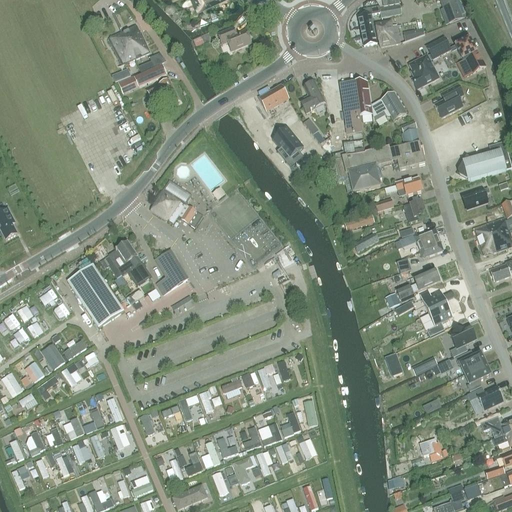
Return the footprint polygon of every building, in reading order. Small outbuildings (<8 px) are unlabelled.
[(198,12),(224,0),(202,0),(203,1),(194,6),(197,13),(198,12)] [(455,0),(446,0),(440,2),(448,26),(463,20),(455,0)] [(165,10),(165,13),(168,16),(171,16),(174,13),(174,10),(171,7),(168,7),(165,10)] [(380,11),(380,15),(381,20),(402,16),(400,7),(380,11)] [(364,18),(358,19),(361,30),(364,48),(377,45),(374,27),(372,17),(380,15),(380,11),(380,8),(363,11),(364,18)] [(380,45),(380,49),(400,45),(397,27),(392,28),(391,22),(375,25),(375,27),(380,45)] [(150,54),(143,41),(140,34),(139,34),(136,29),(135,29),(135,28),(122,34),(128,47),(130,46),(131,49),(130,50),(135,61),(150,54)] [(404,37),(405,43),(424,37),(423,30),(410,32),(411,36),(404,37)] [(231,53),(251,45),(246,32),(234,37),(231,31),(218,36),(222,46),(228,44),(231,53)] [(122,67),(135,61),(130,50),(131,49),(130,46),(128,47),(122,34),(108,41),(122,67)] [(411,81),(417,92),(439,80),(430,63),(451,52),(444,40),(426,49),(430,57),(428,58),(427,57),(409,67),(412,73),(411,73),(414,80),(411,81)] [(472,47),(470,41),(455,49),(463,63),(466,61),(473,75),(486,69),(474,46),(472,47)] [(151,63),(138,69),(141,75),(154,69),(166,64),(162,59),(151,64),(151,63)] [(166,77),(162,68),(134,80),(138,89),(166,77)] [(128,71),(121,74),(124,81),(131,78),(128,71)] [(180,103),(169,82),(147,93),(155,109),(167,103),(169,108),(180,103)] [(315,111),(326,106),(315,83),(304,89),(309,100),(300,104),(307,116),(316,112),(315,111)] [(371,109),(370,107),(367,84),(352,84),(340,86),(347,138),(352,137),(353,142),(362,140),(362,136),(360,119),(372,116),(371,109)] [(435,107),(441,120),(463,109),(458,100),(463,98),(458,87),(444,95),(447,101),(435,107)] [(289,102),(281,88),(259,100),(267,114),(289,102)] [(407,115),(395,95),(395,94),(370,107),(371,109),(372,116),(374,123),(386,117),(388,120),(391,118),(393,123),(407,115)] [(234,119),(226,126),(256,163),(264,156),(234,119)] [(307,122),(304,125),(327,155),(332,151),(331,138),(325,143),(318,133),(308,121),(307,122)] [(389,149),(393,165),(397,164),(400,172),(425,166),(423,157),(424,157),(421,145),(420,145),(416,130),(414,124),(401,129),(403,135),(401,136),(404,148),(390,151),(389,149)] [(292,126),(287,130),(275,140),(284,152),(280,155),(293,172),(311,159),(305,152),(309,148),(292,126)] [(308,131),(300,137),(308,146),(315,141),(308,131)] [(381,151),(365,155),(363,142),(343,145),(345,159),(337,161),(341,180),(351,178),(355,194),(380,188),(379,183),(382,182),(380,174),(377,175),(376,170),(393,166),(393,165),(389,149),(381,151)] [(468,183),(507,173),(511,171),(511,170),(505,144),(489,148),(491,156),(471,162),(467,159),(464,164),(463,164),(463,166),(458,174),(459,175),(458,177),(467,182),(468,183)] [(405,191),(406,198),(422,193),(419,181),(412,183),(411,181),(396,186),(396,187),(385,191),(386,196),(398,193),(405,191)] [(151,212),(158,216),(168,222),(173,226),(175,224),(177,221),(179,223),(181,221),(189,226),(195,231),(204,218),(203,218),(197,213),(186,206),(192,198),(169,183),(164,192),(163,191),(153,206),(154,207),(151,211),(151,212)] [(226,197),(220,189),(213,195),(219,203),(226,197)] [(490,195),(488,191),(463,199),(467,212),(488,205),(485,197),(490,195)] [(377,214),(393,210),(391,202),(375,207),(377,214)] [(474,231),(474,232),(478,244),(480,249),(483,258),(511,248),(511,246),(510,241),(511,240),(511,239),(510,234),(509,231),(511,230),(511,202),(511,203),(510,203),(502,206),(505,216),(507,221),(506,221),(505,220),(480,229),(474,230),(474,231)] [(418,219),(425,216),(426,216),(422,203),(410,206),(404,208),(409,225),(419,222),(418,219)] [(8,210),(0,213),(0,231),(6,242),(17,236),(12,226),(15,224),(8,210)] [(372,217),(344,226),(346,233),(374,225),(372,217)] [(413,230),(400,234),(402,240),(414,236),(413,230)] [(437,236),(436,236),(434,230),(401,242),(403,250),(416,245),(422,260),(443,253),(437,236)] [(374,235),(353,247),(358,254),(379,242),(374,235)] [(116,253),(100,264),(105,271),(109,268),(117,281),(122,277),(122,278),(127,275),(136,288),(151,279),(142,265),(127,244),(123,247),(122,246),(121,246),(118,248),(118,249),(118,250),(117,251),(116,252),(116,253)] [(164,297),(188,282),(174,261),(173,262),(168,255),(157,263),(167,280),(157,286),(164,297)] [(395,277),(400,276),(411,272),(407,261),(391,266),(395,277)] [(511,262),(506,265),(506,267),(491,273),(495,284),(511,278),(510,274),(511,273),(511,262)] [(67,284),(98,330),(124,313),(93,266),(67,284)] [(437,273),(436,273),(435,273),(434,270),(413,279),(416,286),(410,288),(409,286),(395,292),(402,305),(415,299),(413,294),(418,292),(439,283),(438,280),(439,279),(439,278),(437,273)] [(143,292),(152,287),(150,283),(141,288),(143,292)] [(429,294),(420,298),(429,316),(456,303),(452,295),(443,299),(441,295),(431,299),(429,294)] [(44,299),(47,306),(56,302),(53,295),(44,299)] [(394,295),(385,299),(389,310),(399,306),(394,295)] [(133,296),(126,300),(131,307),(137,303),(133,296)] [(176,314),(177,316),(193,306),(189,299),(173,309),(176,314)] [(398,318),(414,309),(410,303),(395,312),(398,318)] [(435,329),(427,333),(430,339),(444,332),(441,326),(453,320),(451,315),(460,311),(456,303),(429,316),(435,329)] [(57,320),(63,316),(57,307),(51,312),(57,320)] [(27,312),(18,318),(22,324),(31,318),(27,312)] [(34,323),(25,330),(32,340),(42,333),(34,323)] [(450,338),(456,351),(450,354),(453,360),(467,353),(465,348),(476,342),(470,328),(464,331),(464,329),(451,335),(452,337),(450,338)] [(55,345),(60,342),(57,337),(52,340),(55,345)] [(66,365),(85,350),(79,343),(60,357),(66,365)] [(50,357),(44,361),(53,372),(63,364),(50,346),(45,350),(50,357)] [(80,358),(85,367),(97,361),(93,352),(80,358)] [(460,367),(464,377),(486,366),(481,357),(481,356),(481,355),(480,356),(474,359),(471,354),(456,361),(459,367),(460,367)] [(391,378),(403,374),(395,356),(395,355),(384,360),(391,378)] [(434,360),(423,365),(426,373),(437,368),(438,367),(434,360)] [(453,369),(450,362),(437,368),(441,375),(453,369)] [(83,368),(80,363),(75,366),(78,372),(83,368)] [(36,382),(42,378),(33,364),(27,368),(36,382)] [(486,366),(464,377),(469,387),(467,388),(470,394),(481,389),(479,383),(490,378),(491,378),(491,377),(486,367),(486,366)] [(10,375),(0,380),(0,383),(10,400),(21,394),(10,375)] [(273,378),(277,386),(281,385),(278,376),(273,378)] [(26,389),(31,385),(27,379),(22,383),(26,389)] [(37,387),(41,395),(57,387),(54,380),(37,387)] [(222,384),(221,400),(230,401),(231,393),(239,394),(240,385),(222,384)] [(484,414),(504,404),(497,389),(485,395),(482,390),(478,392),(468,397),(471,403),(477,400),(484,414)] [(197,394),(206,418),(213,415),(204,392),(197,394)] [(16,413),(33,402),(29,396),(12,406),(16,413)] [(184,423),(192,420),(184,399),(176,402),(184,423)] [(113,400),(107,403),(116,423),(122,420),(113,400)] [(302,404),(308,429),(316,427),(310,402),(302,404)] [(176,406),(160,412),(162,420),(179,413),(176,406)] [(145,437),(154,433),(147,415),(138,419),(145,437)] [(511,422),(501,427),(498,420),(481,427),(481,429),(483,434),(490,431),(495,441),(505,437),(505,438),(511,435),(511,422)] [(75,441),(83,438),(76,421),(68,424),(75,441)] [(41,438),(46,435),(42,426),(37,429),(41,438)] [(232,426),(212,430),(213,436),(223,434),(224,442),(234,440),(232,426)] [(279,432),(282,439),(292,435),(289,427),(279,432)] [(115,429),(109,430),(115,452),(121,450),(115,429)] [(263,431),(257,433),(259,440),(266,438),(263,431)] [(37,456),(44,453),(36,434),(29,437),(37,456)] [(511,435),(505,438),(505,437),(495,441),(492,442),(492,445),(494,449),(508,443),(510,449),(511,447),(511,435)] [(103,452),(98,436),(90,438),(95,455),(103,452)] [(19,441),(23,449),(27,447),(24,438),(19,441)] [(8,446),(16,465),(23,462),(15,443),(8,446)] [(203,446),(211,469),(219,467),(211,443),(203,446)] [(76,444),(70,447),(79,467),(85,464),(76,444)] [(448,455),(447,452),(430,458),(432,464),(449,458),(448,455)] [(261,453),(254,456),(263,478),(270,475),(261,453)] [(505,469),(511,466),(511,454),(508,456),(501,459),(505,469)] [(189,460),(195,474),(199,472),(193,458),(189,460)] [(16,466),(14,461),(13,460),(4,464),(7,470),(16,466)] [(176,482),(181,481),(174,460),(168,462),(176,482)] [(182,469),(188,467),(186,460),(180,462),(182,469)] [(233,466),(241,487),(249,483),(245,471),(253,468),(250,460),(233,466)] [(41,481),(48,478),(40,461),(34,464),(41,481)] [(487,481),(505,475),(502,468),(485,474),(487,481)] [(257,470),(251,473),(254,480),(260,478),(257,470)] [(16,493),(22,491),(16,472),(10,474),(16,493)] [(504,489),(511,485),(511,473),(507,475),(500,478),(504,489)] [(219,499),(228,495),(219,475),(210,478),(219,499)] [(131,490),(148,484),(145,477),(129,483),(131,490)] [(392,482),(395,491),(405,488),(404,483),(399,484),(398,480),(392,482)] [(120,492),(116,493),(118,500),(128,497),(122,481),(116,483),(120,492)] [(145,486),(131,493),(134,499),(148,492),(145,486)] [(172,500),(177,511),(179,511),(208,500),(202,487),(172,500)] [(104,489),(98,492),(104,507),(110,504),(104,489)] [(391,493),(392,500),(402,499),(401,492),(391,493)] [(462,493),(450,497),(453,507),(466,502),(462,493)] [(85,511),(92,511),(85,496),(79,499),(85,511)] [(95,496),(88,500),(94,511),(101,508),(95,496)] [(504,511),(511,509),(511,497),(504,501),(503,499),(493,503),(497,511),(504,511)] [(283,501),(287,511),(295,511),(291,499),(283,501)] [(140,503),(141,511),(148,511),(148,510),(152,509),(150,501),(140,503)] [(69,511),(67,503),(60,505),(62,511),(69,511)]
